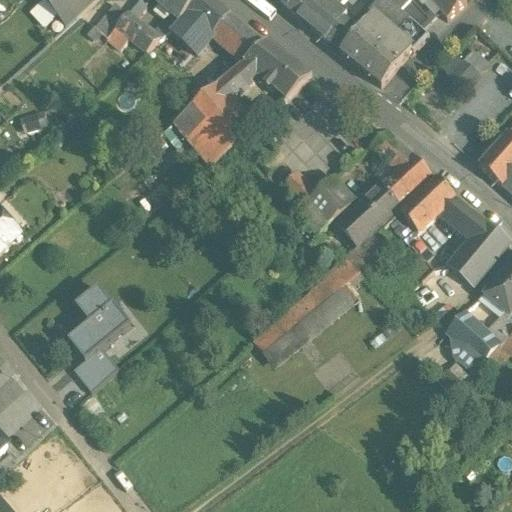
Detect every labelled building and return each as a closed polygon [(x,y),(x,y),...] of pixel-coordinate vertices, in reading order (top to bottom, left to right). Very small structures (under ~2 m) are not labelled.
[(42,0),(60,20),(67,13),(81,0),(42,0)] [(81,0),(67,13),(76,22),(100,0),(81,0)] [(199,0),(166,0),(160,7),(179,24),(199,0)] [(199,0),(179,24),(169,35),(172,38),(196,57),(212,38),(229,19),(206,0),(199,0)] [(270,0),(284,10),(292,0),(270,0)] [(321,0),(292,0),(284,10),(310,32),(330,7),(321,0)] [(409,7),(401,0),(389,0),(386,3),(401,16),(409,7)] [(466,5),(460,0),(426,0),(447,22),(466,5)] [(385,3),(373,19),(362,31),(385,52),(393,40),(388,35),(403,18),(385,3)] [(140,4),(132,13),(137,17),(145,8),(140,4)] [(96,28),(108,40),(115,32),(127,19),(114,7),(96,28)] [(361,31),(330,7),(310,32),(341,56),(361,31)] [(418,14),(409,7),(401,16),(409,23),(410,22),(415,18),(418,14)] [(137,17),(132,13),(127,19),(135,25),(139,19),(137,17)] [(419,22),(415,18),(410,22),(415,27),(419,22)] [(135,25),(127,19),(115,32),(146,57),(159,45),(135,25)] [(229,19),(212,38),(244,66),(264,50),(229,19)] [(362,31),(361,31),(341,56),(341,57),(381,90),(398,69),(382,57),(386,52),(385,52),(362,31)] [(420,33),(404,49),(411,54),(409,56),(412,58),(429,41),(420,33)] [(404,49),(393,40),(385,52),(386,52),(382,57),(398,69),(408,62),(412,58),(409,56),(411,54),(404,49)] [(244,66),(243,67),(253,74),(254,75),(286,100),(310,80),(267,47),(244,66)] [(451,80),(466,92),(478,76),(464,64),(451,80)] [(243,67),(219,88),(218,88),(200,104),(214,120),(233,103),(251,79),(254,75),(253,74),(243,67)] [(233,103),(214,120),(200,104),(186,116),(173,128),(208,168),(215,164),(257,128),(233,103)] [(412,161),(384,136),(379,141),(378,140),(370,147),(398,174),(412,161)] [(511,141),(507,137),(479,169),(500,189),(511,175),(511,141)] [(430,181),(412,161),(398,174),(380,189),(398,209),(430,181)] [(511,175),(500,189),(511,199),(511,175)] [(315,197),(297,177),(283,189),(302,210),(308,204),(315,197)] [(346,198),(332,182),(315,197),(308,204),(328,226),(335,219),(340,224),(361,206),(355,199),(350,203),(346,198)] [(454,201),(436,182),(399,216),(416,235),(442,212),(454,201)] [(398,209),(380,189),(361,206),(340,224),(360,246),(400,211),(398,209)] [(484,225),(455,201),(454,201),(442,212),(456,223),(473,238),(484,225)] [(0,255),(11,245),(17,246),(22,241),(22,235),(17,229),(12,229),(0,216),(0,255)] [(416,235),(399,216),(377,236),(388,248),(422,285),(434,274),(406,244),(416,235)] [(509,245),(484,225),(473,238),(448,267),(471,289),(509,245)] [(388,248),(377,236),(364,247),(355,256),(354,255),(346,263),(358,276),(376,260),(376,259),(388,248)] [(422,285),(388,248),(376,259),(376,260),(410,297),(422,285)] [(511,264),(484,297),(484,299),(498,310),(509,317),(511,313),(511,264)] [(78,312),(91,327),(112,310),(99,295),(78,312)] [(69,346),(87,368),(101,356),(130,332),(112,310),(91,327),(69,346)] [(487,337),(464,316),(446,336),(481,367),(499,348),(487,337)] [(511,323),(511,324),(505,319),(487,337),(499,348),(506,340),(507,342),(510,339),(511,337),(511,323)] [(91,397),(117,375),(101,356),(87,368),(75,378),(91,397)] [(17,511),(1,493),(0,494),(0,511),(17,511)]
